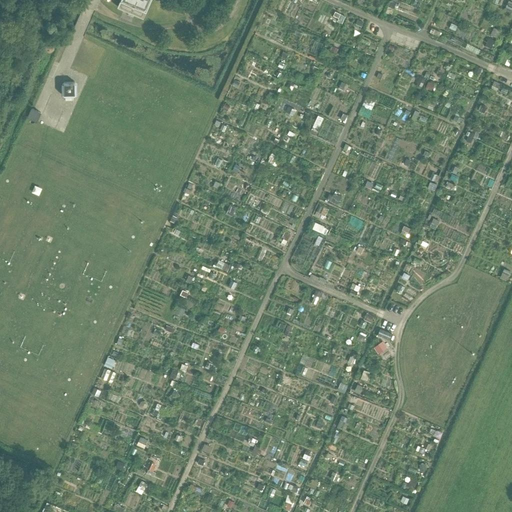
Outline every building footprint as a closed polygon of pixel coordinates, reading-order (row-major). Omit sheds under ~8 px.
[(121,0),(118,7),(144,19),(152,0),(121,0)] [(498,36),(500,29),(494,27),(492,33),(498,36)] [(489,37),(486,45),(492,48),(496,40),(489,37)] [(64,83),(62,85),(63,95),(65,97),(75,97),(77,95),(77,84),(75,82),(64,83)] [(36,111),(32,109),(28,118),(37,122),(41,113),(36,111)] [(42,189),(35,186),(31,194),(38,197),(42,189)] [(329,194),(328,200),(339,203),(341,196),(329,194)] [(233,215),(236,207),(230,205),(227,212),(233,215)] [(425,223),(435,229),(440,220),(430,214),(425,223)] [(317,223),(314,228),(325,233),(328,227),(317,223)] [(381,329),(378,334),(378,336),(389,341),(392,334),(381,329)] [(374,346),(380,353),(388,347),(383,340),(374,346)] [(341,382),(338,389),(345,392),(348,384),(341,382)] [(385,422),(391,410),(360,397),(357,403),(364,406),(361,412),(385,422)] [(338,426),(344,428),(348,416),(342,414),(338,426)] [(138,444),(145,447),(148,439),(141,436),(138,444)] [(137,490),(143,493),(148,483),(141,480),(137,490)] [(289,493),(285,508),(292,510),(296,495),(289,493)]
